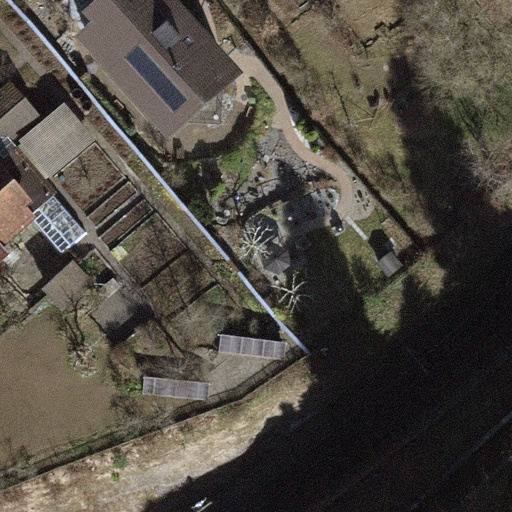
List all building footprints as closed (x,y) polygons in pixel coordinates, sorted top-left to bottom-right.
[(85,35),(76,43),(166,150),(191,126),(222,127),(223,97),(244,78),(166,0),(67,0),(60,7),(85,35)] [(511,0),(478,0),(499,26),(511,15),(511,0)] [(9,85),(0,92),(0,150),(37,119),(9,85)] [(65,106),(15,148),(45,183),(95,142),(65,106)] [(0,270),(12,260),(6,253),(38,225),(67,257),(92,236),(45,183),(15,148),(0,161),(0,270)] [(73,262),(42,292),(65,316),(96,287),(73,262)]
